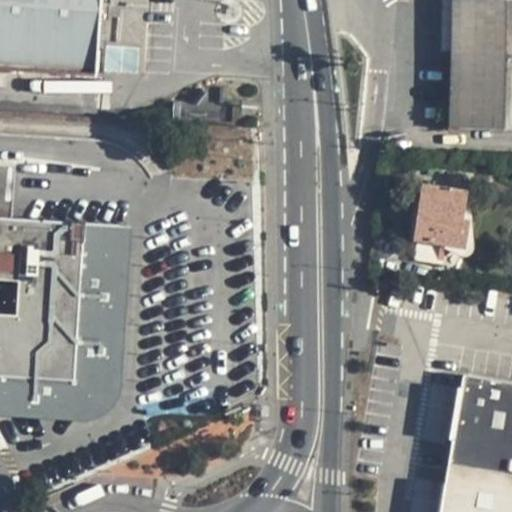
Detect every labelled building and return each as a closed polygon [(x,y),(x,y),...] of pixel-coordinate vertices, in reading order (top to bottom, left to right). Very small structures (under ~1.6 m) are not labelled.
[(0,0),(0,64),(93,69),(96,0),(0,0)] [(511,3),(455,3),(454,132),(511,132),(511,3)] [(188,103),(188,119),(229,122),(230,106),(216,104),(217,92),(202,91),(201,104),(188,103)] [(0,156),(0,414),(103,417),(128,388),(131,223),(0,220),(0,165),(1,157),(0,156)] [(427,188),(418,243),(422,243),(419,262),(446,267),(449,248),(468,251),(472,226),(465,225),(470,196),(427,188)] [(451,469),(511,481),(511,385),(467,378),(451,469)] [(511,511),(511,481),(451,469),(443,511),(511,511)]
